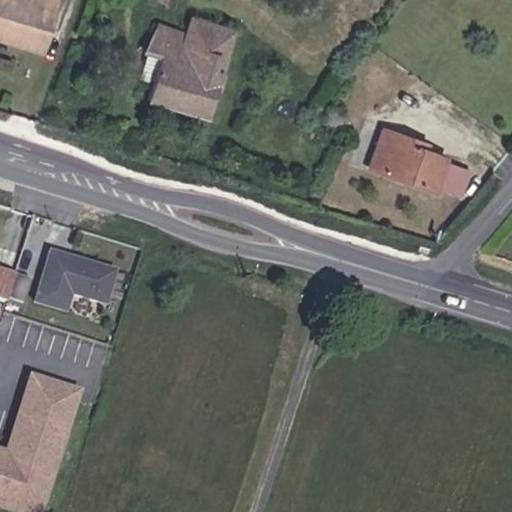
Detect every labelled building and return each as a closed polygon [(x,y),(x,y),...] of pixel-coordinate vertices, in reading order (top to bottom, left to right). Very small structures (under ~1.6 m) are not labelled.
[(0,0),(0,62),(40,76),(59,19),(2,0),(0,0)] [(175,16),(178,18),(194,0),(155,0),(145,11),(165,27),(169,28),(175,16)] [(148,116),(213,132),(235,44),(190,23),(182,48),(154,40),(149,57),(163,62),(153,97),(148,116)] [(139,92),(153,97),(163,62),(149,57),(139,92)] [(326,140),(345,144),(349,133),(330,127),(326,140)] [(433,193),(441,166),(421,160),(409,157),(412,147),(376,136),(365,172),(433,193)] [(409,157),(421,160),(424,151),(412,147),(409,157)] [(90,304),(102,270),(38,248),(19,301),(50,311),(56,293),(90,304)] [(0,511),(30,511),(63,432),(36,422),(39,413),(14,403),(0,433),(0,511)] [(66,424),(39,413),(36,422),(63,432),(66,424)]
